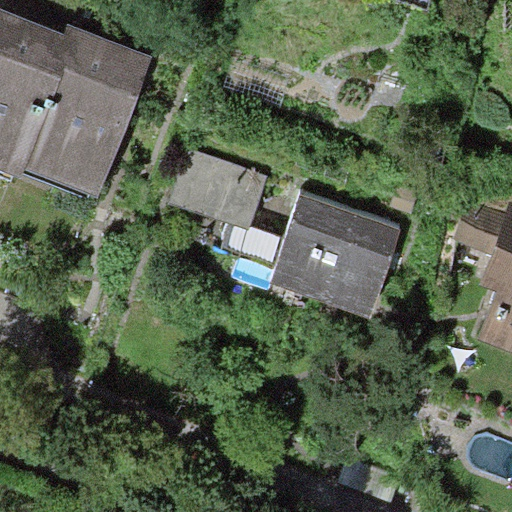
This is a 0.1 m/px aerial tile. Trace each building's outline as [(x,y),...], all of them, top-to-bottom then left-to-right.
[(75,27),(2,0),(0,0),(0,161),(20,169),(24,159),(75,27)] [(24,159),(100,189),(125,125),(154,49),(77,19),(75,27),(24,159)] [(251,221),(268,170),(191,145),(175,196),(251,221)] [(318,283),(370,302),(403,212),(304,175),(270,265),(318,283)] [(511,199),(506,197),(500,210),(463,199),(449,240),(485,249),(477,272),(491,278),(473,331),(511,346),(511,199)]
